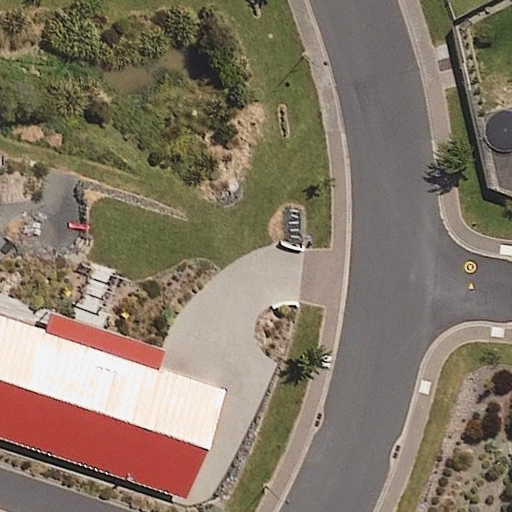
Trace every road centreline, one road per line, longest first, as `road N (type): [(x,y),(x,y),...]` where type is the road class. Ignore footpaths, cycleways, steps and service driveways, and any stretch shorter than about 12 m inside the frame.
road 1 (residential): [(389,277),(392,161),(354,0)]
road 2 (residential): [(320,511),(343,469),(389,277)]
road 3 (residential): [(511,284),(389,277)]
